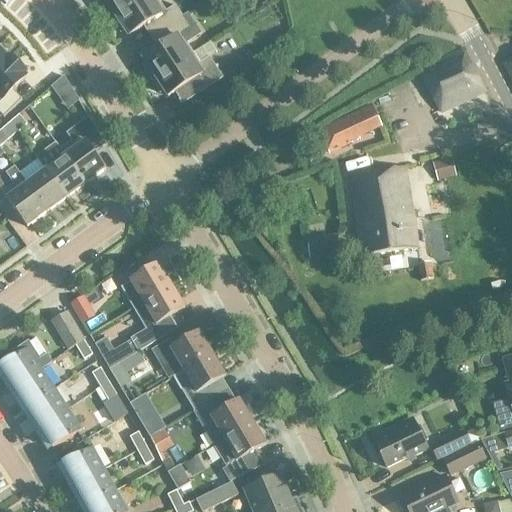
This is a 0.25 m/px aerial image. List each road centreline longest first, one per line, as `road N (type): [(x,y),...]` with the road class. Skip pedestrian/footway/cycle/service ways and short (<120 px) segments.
road 1 (residential): [(346,511),(328,466),(168,184)]
road 2 (residential): [(413,0),(168,184)]
road 3 (residential): [(168,184),(65,20),(44,0)]
road 4 (residential): [(168,184),(0,308)]
road 5 (secondary): [(511,110),(452,0)]
